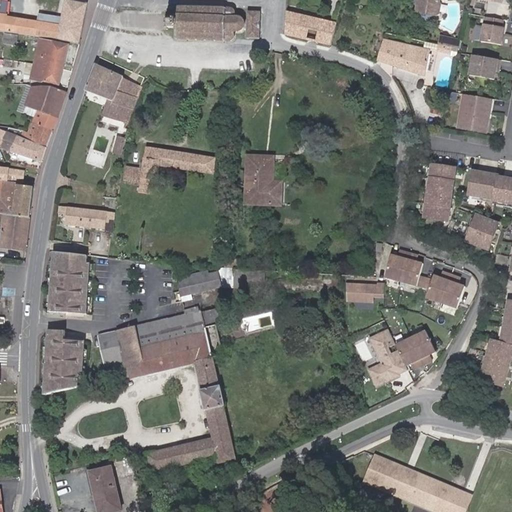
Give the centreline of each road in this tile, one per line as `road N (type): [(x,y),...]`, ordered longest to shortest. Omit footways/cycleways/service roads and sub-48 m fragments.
road 1 (residential): [(280,0),(282,42),(350,61),(388,82),(406,129),(402,214),(410,245),(484,281),(468,336),(429,396)]
road 2 (tertiary): [(29,358),(49,186),(108,0)]
road 3 (residential): [(429,396),(335,433),(186,511)]
road 4 (residential): [(189,511),(239,498),(408,422),(429,421)]
